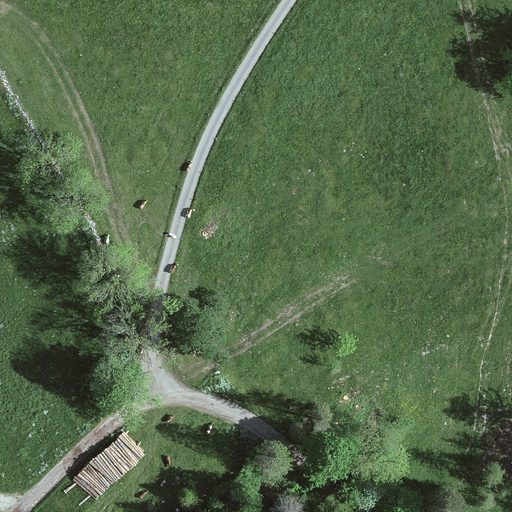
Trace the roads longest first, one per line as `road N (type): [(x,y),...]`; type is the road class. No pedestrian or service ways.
road 1 (unclassified): [(289,0),(195,169),(154,310),(151,360),(167,388),(245,417),(369,511)]
road 2 (track): [(158,379),(14,511)]
